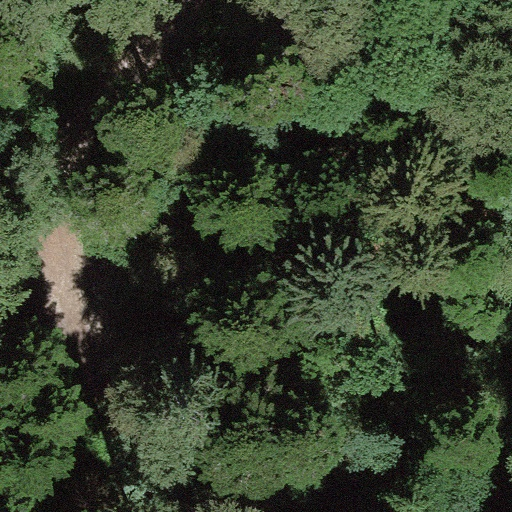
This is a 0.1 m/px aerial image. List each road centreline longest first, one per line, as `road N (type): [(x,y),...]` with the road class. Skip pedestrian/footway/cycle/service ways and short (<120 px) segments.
road 1 (track): [(25,225),(75,382),(144,476),(228,511)]
road 2 (track): [(183,0),(80,91),(25,225)]
